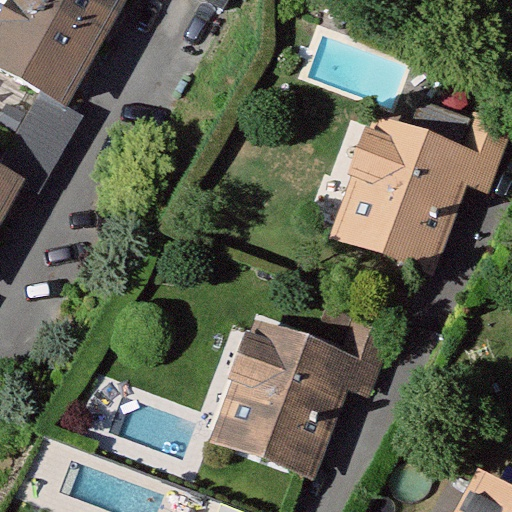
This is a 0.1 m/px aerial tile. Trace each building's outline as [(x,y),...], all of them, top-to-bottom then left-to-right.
[(0,0),(0,39),(21,2),(15,0),(0,0)] [(22,0),(21,2),(99,46),(124,0),(22,0)] [(202,0),(225,13),(231,0),(202,0)] [(99,46),(21,2),(0,39),(0,71),(40,93),(65,107),(99,46)] [(65,107),(40,93),(0,164),(0,173),(20,185),(38,195),(82,117),(65,107)] [(409,141),(456,158),(470,121),(422,104),(409,141)] [(466,162),(460,178),(486,188),(509,129),(476,116),(459,159),(466,162)] [(460,178),(466,162),(459,159),(456,158),(409,141),(382,131),(343,239),(426,269),(460,178)] [(0,220),(20,185),(0,173),(0,220)] [(357,314),(340,362),(347,364),(340,384),(370,394),(393,326),(357,314)] [(264,333),(224,438),(307,470),(340,384),(347,364),(340,362),(264,333)] [(470,511),(511,511),(511,499),(486,485),(470,511)]
